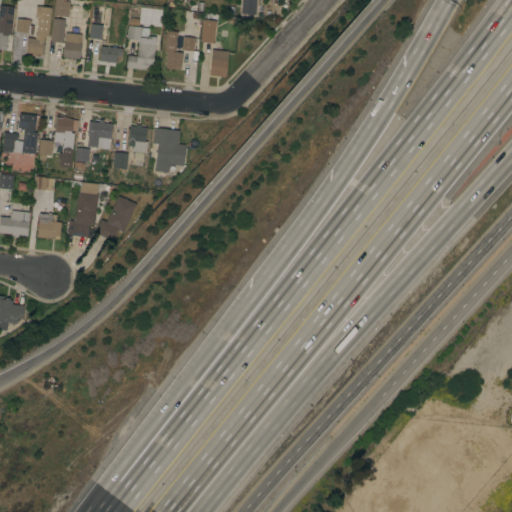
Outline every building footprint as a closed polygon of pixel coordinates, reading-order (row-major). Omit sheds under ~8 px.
[(54,0),(63,0),(63,1),(70,2),(69,6),(71,6),(71,9),(68,9),(68,17),(53,16),(54,0)] [(241,0),(255,0),(255,15),(241,14),(241,0)] [(92,5),(111,7),(108,30),(107,29),(105,40),(89,38),(92,5)] [(10,35),(7,35),(6,51),(0,50),(0,6),(13,7),(10,35)] [(35,54),(35,56),(31,56),(32,53),(25,53),(27,38),(35,39),(37,17),(35,16),(36,6),(51,7),(48,37),(44,37),(42,55),(35,54)] [(53,18),(64,20),(62,43),(50,42),(53,18)] [(17,19),(31,20),(31,23),(29,23),(29,25),(33,26),(32,35),(27,34),(27,33),(15,32),(17,19)] [(203,20),(216,21),(213,44),(200,42),(203,20)] [(152,68),(145,67),(145,70),(126,68),(127,55),(136,56),(138,40),(126,39),(128,26),(149,28),(148,36),(155,37),(152,68)] [(166,31),(177,32),(175,52),(182,53),(180,70),(165,69),(167,52),(164,52),(166,31)] [(65,33),(81,35),(78,59),(72,58),(72,60),(68,60),(69,58),(62,57),(65,33)] [(183,37),(194,38),(193,52),(181,50),(183,37)] [(91,52),(100,53),(100,46),(108,47),(108,43),(117,44),(116,48),(121,48),(120,55),(119,55),(119,56),(116,56),(115,62),(117,63),(117,66),(90,63),(91,52)] [(211,50),(228,52),(225,75),(221,75),(221,77),(209,76),(211,50)] [(34,154),(21,152),(24,129),(17,128),(19,114),(35,115),(34,132),(36,132),(34,154)] [(70,168),(59,167),(59,160),(58,160),(58,153),(61,154),(62,143),(53,142),(55,117),(72,119),(71,133),(73,133),(70,168)] [(109,149),(99,148),(99,152),(93,152),(92,164),(87,164),(87,167),(77,166),(78,161),(74,161),(76,148),(90,149),(92,122),(99,122),(99,120),(102,121),(102,123),(108,123),(107,137),(110,137),(109,149)] [(146,153),(132,151),(133,146),(127,146),(129,126),(135,126),(135,124),(140,125),(140,127),(146,127),(144,141),(147,142),(146,153)] [(177,144),(185,145),(183,166),(171,164),(171,166),(168,166),(167,172),(154,171),(156,154),(152,154),(153,149),(156,150),(157,144),(151,143),(152,136),(153,136),(153,128),(179,131),(177,144)] [(17,141),(14,140),(12,153),(2,152),(2,145),(3,132),(17,134),(17,141)] [(50,156),(46,155),(45,157),(44,160),(39,159),(39,155),(38,155),(39,139),(52,141),(50,156)] [(126,169),(125,169),(125,173),(120,173),(121,169),(112,168),(114,152),(127,153),(126,169)] [(83,172),(84,163),(73,162),(73,171),(83,172)] [(11,189),(0,188),(0,174),(13,175),(11,189)] [(33,189),(34,177),(53,178),(52,191),(33,189)] [(94,226),(88,225),(87,237),(67,235),(69,220),(69,217),(75,217),(77,192),(97,194),(94,226)] [(123,232),(117,230),(112,241),(94,233),(101,219),(105,222),(117,195),(136,204),(123,232)] [(18,235),(18,237),(9,237),(9,234),(0,233),(0,216),(9,217),(10,213),(11,213),(11,211),(23,212),(23,220),(28,220),(27,236),(18,235)] [(59,239),(36,237),(38,213),(52,215),(51,221),(60,222),(59,239)] [(0,296),(4,297),(9,298),(9,300),(12,301),(12,304),(24,306),(22,319),(17,318),(16,324),(0,322),(0,296)]
